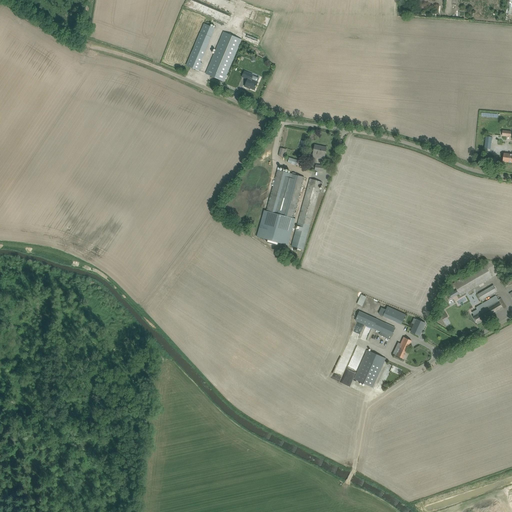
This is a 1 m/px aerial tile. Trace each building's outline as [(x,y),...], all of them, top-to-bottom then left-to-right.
[(194,47),(187,65),(199,71),(202,63),(201,62),(215,28),(204,23),(201,32),(194,47)] [(224,32),(208,69),(206,73),(224,81),(242,39),(224,32)] [(244,71),(244,72),(242,77),(248,79),(245,86),(249,88),(249,87),(255,90),(258,82),(251,79),(253,75),(244,71)] [(314,153),(313,157),(312,162),(316,163),(317,158),(324,160),(327,147),(315,145),(314,150),(313,153),(314,153)] [(293,218),(304,177),(296,175),(296,173),(293,172),(292,175),(290,174),(290,173),(278,170),(267,211),(265,210),(279,160),(277,159),(279,153),(261,148),(259,155),(257,154),(237,223),(244,225),(244,227),(244,228),(251,230),(252,227),(259,229),(257,237),(267,240),(267,242),(267,243),(283,248),(284,244),(288,245),(296,219),(293,218)] [(279,156),(285,157),(287,150),(281,148),(279,156)] [(511,154),(504,153),(503,156),(503,161),(511,162),(511,154)] [(303,249),(322,182),(310,179),(292,246),(303,249)] [(453,283),(461,295),(492,277),(485,265),(453,283)] [(477,294),(481,300),(497,291),(493,285),(477,294)] [(357,304),(362,306),(366,297),(361,294),(357,304)] [(472,312),(474,315),(472,316),(473,317),(477,324),(506,307),(501,298),(498,299),(496,295),(476,307),(477,309),(472,312)] [(379,313),(401,324),(406,314),(387,306),(386,309),(381,307),(379,313)] [(451,311),(453,318),(459,317),(457,309),(451,311)] [(356,318),(355,320),(357,321),(381,332),(385,323),(359,311),(359,312),(356,318)] [(410,332),(420,336),(426,323),(416,318),(410,332)] [(385,323),(381,332),(380,334),(390,339),(395,328),(385,323)] [(397,347),(394,354),(397,355),(403,358),(407,350),(411,340),(404,337),(399,348),(397,347)] [(355,379),(368,385),(373,387),(386,358),(381,356),(367,350),(355,379)]
